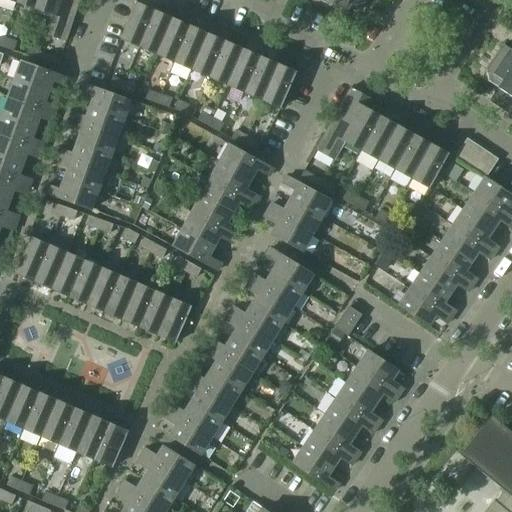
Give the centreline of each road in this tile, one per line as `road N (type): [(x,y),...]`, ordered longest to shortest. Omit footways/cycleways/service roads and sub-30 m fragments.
road 1 (residential): [(511,146),(449,103),(426,101),(339,55)]
road 2 (residential): [(353,511),(453,363)]
road 3 (residential): [(280,168),(339,55)]
